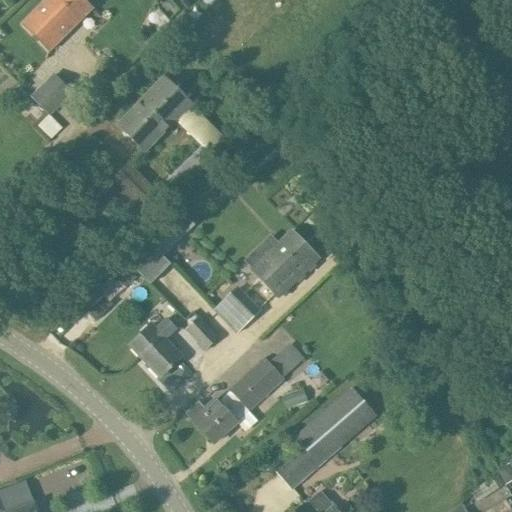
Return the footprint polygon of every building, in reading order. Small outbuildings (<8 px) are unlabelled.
[(92,9),(83,0),(47,0),(23,24),(50,51),(92,9)] [(158,9),(151,15),(163,29),(170,22),(158,9)] [(73,94),(54,74),(31,98),(50,117),(73,94)] [(164,78),(118,126),(146,153),(175,122),(176,121),(202,146),(209,153),(223,138),(190,106),(191,105),(164,78)] [(48,137),(59,130),(49,116),(38,123),(48,137)] [(171,193),(164,185),(158,179),(152,186),(129,164),(98,194),(135,229),(165,199),(171,193)] [(234,183),(220,167),(209,176),(223,192),(234,183)] [(178,209),(148,239),(164,255),(195,225),(178,209)] [(252,270),(250,271),(279,300),(320,259),(291,230),(278,244),(270,236),(254,251),(262,259),(252,270)] [(136,278),(122,265),(110,278),(81,308),(95,321),(111,304),(109,302),(122,289),(124,291),(136,278)] [(260,310),(238,288),(215,312),(236,334),(260,310)] [(219,339),(199,318),(185,331),(197,344),(196,345),(204,354),(219,339)] [(177,329),(167,319),(156,330),(151,326),(130,346),(161,379),(182,359),(165,340),(177,329)] [(268,361),(282,376),(302,357),(287,342),(268,361)] [(199,402),(186,414),(213,445),(237,423),(245,432),(257,421),(250,413),(285,380),(283,379),(269,363),(264,358),(228,391),(229,392),(218,402),(216,400),(205,409),(199,402)] [(378,418),(352,388),(294,438),(304,449),(276,474),(292,491),(378,418)] [(307,403),(302,390),(280,398),(285,411),(307,403)] [(337,511),(320,492),(305,505),(296,511),(337,511)]
